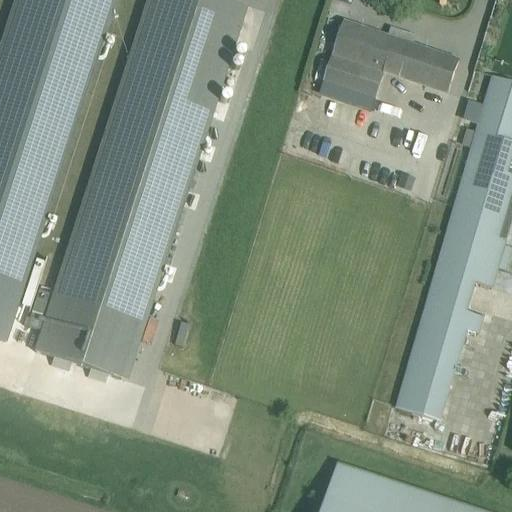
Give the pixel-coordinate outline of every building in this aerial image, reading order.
[(16,0),(0,50),(0,341),(5,343),(115,0),(16,0)] [(149,0),(36,353),(126,382),(246,7),(224,0),(149,0)] [(326,83),(321,97),(374,114),(386,75),(449,96),(462,60),(414,44),(389,35),(347,20),(326,83)] [(470,148),(420,319),(469,333),(480,337),(486,317),(469,312),(477,285),(494,290),(500,270),(507,248),(511,229),(511,83),(490,77),(482,106),(471,103),(466,121),(477,124),(475,129),(474,133),(470,148)] [(414,181),(403,177),(400,187),(410,191),(414,181)] [(32,315),(28,328),(37,332),(50,291),(41,288),(32,315)] [(322,511),(481,511),(338,466),(322,511)]
